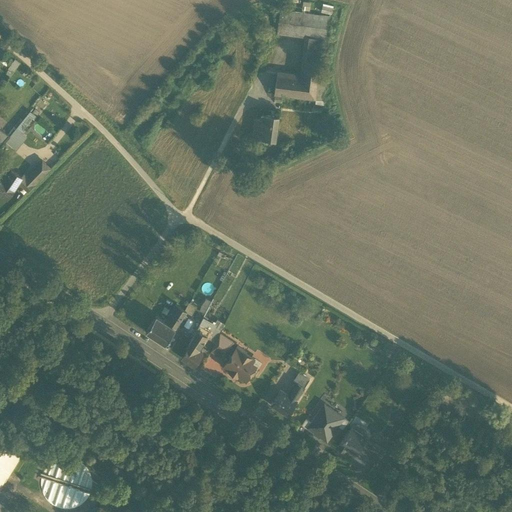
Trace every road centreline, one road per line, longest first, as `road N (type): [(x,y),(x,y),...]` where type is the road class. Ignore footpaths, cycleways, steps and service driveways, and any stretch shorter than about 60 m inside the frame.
road 1 (track): [(183,216),(511,407)]
road 2 (secondary): [(100,321),(389,511)]
road 3 (unclassified): [(0,36),(183,216)]
road 4 (unclassified): [(100,321),(183,216)]
